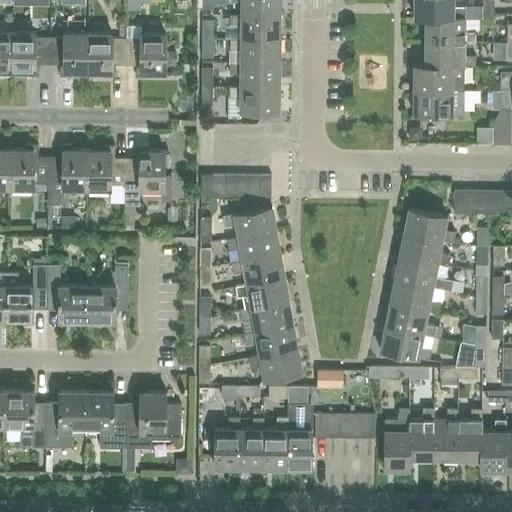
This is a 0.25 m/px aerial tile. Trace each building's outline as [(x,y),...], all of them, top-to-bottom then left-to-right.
[(202,0),(202,8),(213,8),(213,0),(202,0)] [(240,0),(241,13),(241,14),(279,14),(279,0),(240,0)] [(452,6),(452,0),(413,0),(413,17),(424,17),(425,17),(464,17),(464,7),(452,6)] [(493,19),(493,0),(487,0),(482,0),(483,19),(493,19)] [(241,14),(241,13),(229,13),(229,24),(240,24),(240,37),(240,38),(279,38),(279,14),(241,14)] [(464,31),(464,17),(425,17),(424,17),(424,41),(464,42),(475,42),(475,31),(464,31)] [(201,37),(212,37),(213,19),(202,19),(201,37)] [(87,32),(65,31),(65,24),(51,24),(51,36),(49,36),(49,64),(59,64),(59,76),(72,76),(72,71),(87,71),(87,32)] [(165,32),(141,32),(141,25),(127,25),(127,36),(126,36),(125,64),(136,64),(136,76),(148,76),(148,72),(164,72),(165,32)] [(0,70),(10,71),(11,31),(0,30),(0,70)] [(49,64),(49,36),(34,36),(34,31),(11,31),(10,71),(26,71),(25,75),(38,76),(38,63),(49,64)] [(125,64),(126,36),(111,36),(111,32),(87,32),(87,71),(102,71),(102,76),(115,76),(115,64),(125,64)] [(201,37),(201,56),(212,56),(212,37),(201,37)] [(240,38),(240,37),(229,37),(229,48),(240,48),(240,61),(240,62),(279,63),(279,38),(240,38)] [(464,55),(464,42),(424,41),(424,64),(424,65),(463,66),(475,66),(475,55),(464,55)] [(240,62),(240,61),(229,61),(228,72),(240,73),(240,86),(279,87),(279,63),(240,62)] [(424,65),(424,64),(413,64),(413,89),(463,90),(463,66),(424,65)] [(201,85),(212,86),(212,67),(201,67),(201,85)] [(500,90),(511,90),(511,72),(500,72),(500,90)] [(212,104),(212,86),(201,85),(201,103),(212,104)] [(279,87),(240,86),(228,86),(228,96),(240,96),(240,111),(278,111),(279,87)] [(463,114),(463,90),(413,89),(412,114),(463,114)] [(511,90),(500,90),(499,109),(511,110),(511,90)] [(48,183),(48,156),(38,156),(38,144),(25,144),(25,148),(10,148),(10,187),(33,187),(33,183),(48,183)] [(86,188),(86,149),(71,149),(71,144),(58,144),(58,156),(48,156),(48,183),(48,204),(61,204),(61,189),(63,188),(86,188)] [(124,184),(125,157),(114,157),(114,144),(101,144),(101,149),(86,149),(86,188),(109,188),(109,184),(124,184)] [(140,205),(141,188),(163,189),(163,150),(148,149),(148,145),(135,145),(135,157),(125,157),(124,184),(125,184),(124,229),(134,229),(135,205),(140,205)] [(0,187),(10,187),(10,148),(0,147),(0,187)] [(212,197),(212,173),(200,173),(200,197),(212,197)] [(223,197),(224,173),(212,173),(212,197),(223,197)] [(235,197),(235,173),(224,173),(223,197),(235,197)] [(247,197),(247,173),(235,173),(235,197),(247,197)] [(258,197),(259,173),(247,173),(247,197),(258,197)] [(270,197),(270,173),(259,173),(258,197),(270,197)] [(466,213),(466,189),(454,188),(454,212),(466,213)] [(478,213),(478,189),(466,189),(466,213),(478,213)] [(490,213),(490,189),(478,189),(478,213),(490,213)] [(502,213),(502,189),(490,189),(490,213),(502,213)] [(511,213),(511,189),(502,189),(502,213),(511,213)] [(237,236),(276,230),(271,205),(222,214),(224,225),(235,223),(237,236)] [(403,231),(441,239),(452,241),(455,231),(444,228),(446,215),(408,207),(403,231)] [(210,217),(201,217),(200,217),(199,235),(210,236),(210,217)] [(487,245),(487,227),(477,227),(476,245),(487,245)] [(242,260),(280,253),(276,230),(237,236),(226,238),(228,249),(239,247),(242,260)] [(439,252),(441,239),(403,231),(398,255),(437,263),(448,265),(450,254),(439,252)] [(487,265),(487,245),(476,245),(476,264),(487,265)] [(503,265),(504,245),(493,245),(493,264),(503,265)] [(210,248),(201,248),(199,247),(199,266),(210,266),(210,248)] [(246,284),(284,277),(280,253),(242,260),(230,262),(232,272),(243,270),(246,284)] [(434,276),(437,263),(398,255),(394,278),(432,286),(451,290),(453,280),(434,276)] [(47,308),(47,264),(33,264),(32,285),(19,284),(19,271),(7,271),(7,319),(32,320),(32,308),(47,308)] [(86,320),(87,284),(59,284),(59,264),(47,264),(47,308),(58,308),(58,320),(86,320)] [(87,284),(86,320),(115,320),(115,308),(127,308),(127,264),(114,264),(114,284),(87,284)] [(199,285),(200,285),(210,285),(210,266),(199,266),(199,285)] [(487,277),(486,277),(476,276),(476,294),(486,295),(487,277)] [(492,295),(503,295),(503,277),(493,276),(492,295)] [(250,307),(288,301),(284,277),(246,284),(235,286),(237,296),(248,294),(250,307)] [(429,299),(432,286),(394,278),(389,302),(427,310),(438,312),(440,301),(429,299)] [(486,314),(486,295),(476,294),(475,314),(486,314)] [(492,295),(492,314),(503,314),(503,295),(492,295)] [(210,296),(200,296),(199,296),(199,315),(209,315),(210,296)] [(254,331),(293,324),(288,301),(250,307),(239,309),(241,320),(252,318),(254,331)] [(425,323),(427,310),(389,302),(384,325),(422,334),(433,336),(436,325),(425,323)] [(198,333),(200,333),(209,333),(209,315),(199,315),(198,333)] [(492,320),(491,339),(503,338),(502,320),(492,320)] [(259,354),(297,348),(293,324),(254,331),(243,333),(245,343),(256,341),(259,354)] [(420,346),(422,334),(384,325),(379,349),(428,359),(431,349),(420,346)] [(485,344),(486,326),(475,325),(474,344),(485,344)] [(167,358),(169,341),(154,340),(153,357),(167,358)] [(485,363),(485,344),(474,344),(474,362),(485,363)] [(209,345),(199,345),(198,345),(198,364),(209,364),(209,345)] [(502,366),(511,365),(511,347),(502,348),(502,366)] [(261,365),(263,379),(301,372),(297,348),(259,354),(248,356),(250,367),(261,365)] [(209,382),(209,364),(198,364),(198,382),(209,382)] [(409,366),(390,366),(370,365),(370,376),(409,377),(409,366)] [(511,385),(511,365),(502,366),(502,385),(511,385)] [(427,378),(427,367),(409,366),(409,377),(427,378)] [(458,378),(458,367),(440,367),(439,377),(458,378)] [(477,378),(477,367),(458,367),(458,378),(477,378)] [(342,383),(342,370),(342,369),(316,369),(316,385),(316,386),(339,386),(342,383)] [(353,374),(343,380),(351,393),(361,387),(353,374)] [(239,384),(221,384),(220,384),(221,395),(239,396),(239,384)] [(258,396),(258,386),(258,385),(239,384),(239,396),(258,396)] [(287,396),(287,385),(268,385),(268,396),(287,396)] [(45,446),(46,402),(33,402),(33,390),(6,390),(6,428),(21,429),(21,433),(32,433),(32,446),(45,446)] [(85,430),(85,391),(58,390),(58,402),(46,402),(45,446),(71,446),(71,430),(85,430)] [(506,402),(506,391),(487,390),(487,401),(506,402)] [(125,447),(125,403),(113,403),(113,391),(85,391),(85,430),(99,431),(99,446),(125,447)] [(181,403),(165,403),(166,391),(139,391),(139,402),(125,402),(125,403),(125,447),(151,447),(151,439),(180,439),(181,403)] [(287,417),(287,428),(286,467),(311,467),(311,410),(307,403),(287,403),(287,417)] [(433,419),(434,419),(434,407),(423,407),(423,419),(409,418),(408,457),(409,457),(432,457),(433,419)] [(457,419),(458,419),(458,407),(447,407),(447,419),(434,419),(433,419),(432,457),(456,458),(457,419)] [(482,408),(471,407),(471,419),(458,419),(457,419),(456,458),(480,458),(481,430),(482,430),(482,408)] [(409,418),(409,408),(398,408),(398,419),(384,418),(384,468),(409,468),(409,457),(408,457),(409,418)] [(326,436),(327,412),(315,412),(314,436),(326,436)] [(338,437),(338,413),(327,412),(326,436),(338,437)] [(350,437),(350,413),(338,413),(338,437),(350,437)] [(362,437),(362,413),(350,413),(350,437),(362,437)] [(362,437),(374,437),(374,413),(362,413),(362,437)] [(238,467),(239,428),(239,416),(228,416),(228,427),(214,427),(213,466),(238,467)] [(262,467),(263,428),(263,416),(252,416),(252,428),(239,428),(238,467),(262,467)] [(286,467),(287,428),(287,417),(276,417),(276,428),(263,428),(262,467),(286,467)] [(504,469),(505,430),(505,419),(494,419),(494,430),(482,430),(481,430),(480,458),(479,469),(504,469)]
